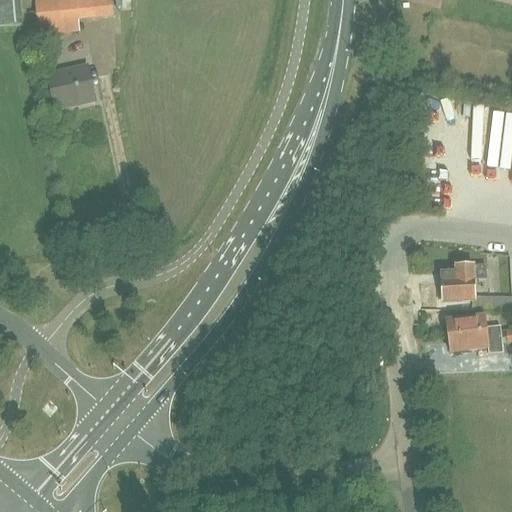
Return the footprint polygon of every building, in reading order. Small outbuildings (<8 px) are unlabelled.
[(0,0),(0,28),(22,26),(19,0),(0,0)] [(113,18),(112,0),(34,0),(38,38),(64,35),(62,23),(113,18)] [(56,112),(95,103),(87,68),(48,77),(56,112)] [(456,274),(445,274),(441,274),(442,304),(472,302),(475,302),(475,299),(474,281),(487,280),(486,267),(456,268),(456,274)] [(511,299),(475,299),(475,302),(472,302),(472,314),(511,314),(511,299)] [(446,323),(448,339),(487,335),(487,342),(502,341),(500,327),(486,329),(485,319),(446,323)] [(504,354),(502,341),(487,342),(487,335),(448,339),(449,354),(488,349),(489,356),(504,354)]
